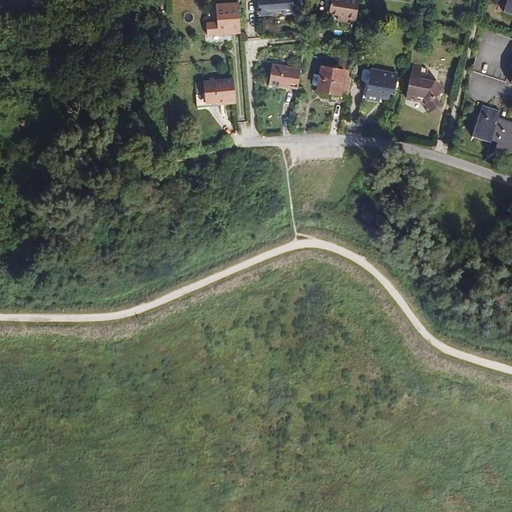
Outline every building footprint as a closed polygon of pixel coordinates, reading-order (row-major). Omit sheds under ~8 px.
[(257,0),(258,10),(265,14),(273,14),(275,11),(280,11),(280,13),(294,12),(293,0),(257,0)] [(359,0),(331,0),(329,14),(341,16),(341,21),(346,22),(346,16),(349,17),(348,19),(356,21),(359,0)] [(241,33),(239,3),(217,5),(218,22),(207,23),(207,35),(241,33)] [(511,67),(476,56),(471,71),(506,82),(511,67)] [(317,90),(348,96),(352,72),(333,68),(334,64),(326,63),(325,67),(321,66),(319,75),(318,86),(317,90)] [(298,86),(301,69),(272,64),(269,84),(298,88),(298,86)] [(412,65),(406,98),(421,101),(429,113),(441,104),(436,96),(443,91),(438,82),(426,80),(428,68),(412,65)] [(364,80),(368,83),(371,83),(373,70),(368,69),(366,71),(364,80)] [(371,83),(368,83),(365,99),(379,101),(380,95),(393,98),(398,75),(374,70),(373,70),(371,83)] [(236,103),(234,79),(203,81),(205,95),(196,95),(197,106),(206,106),(205,103),(224,101),(225,104),(236,103)] [(511,123),(498,119),(500,112),(482,106),(473,134),(498,142),(497,144),(511,149),(511,123)]
